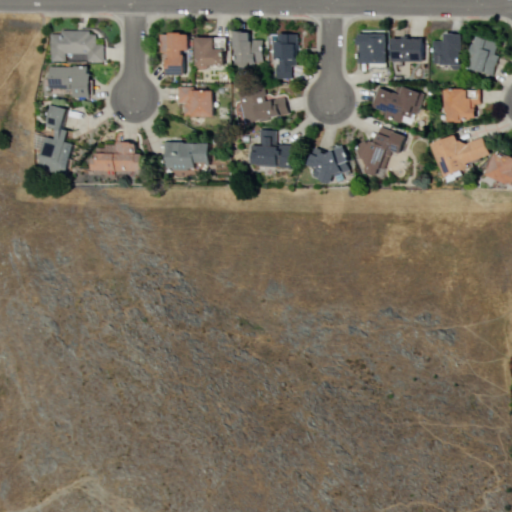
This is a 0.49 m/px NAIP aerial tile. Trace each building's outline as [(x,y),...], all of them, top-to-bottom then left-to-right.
[(363,29),(390,29),(390,68),(373,68),(373,63),(365,63),(365,59),(363,59),(363,44),(363,29)] [(184,30),(185,37),(191,37),(191,52),(185,52),(185,58),(188,58),(189,77),(169,77),(169,62),(172,62),(172,56),(164,56),(163,34),(170,34),(170,31),(184,30)] [(235,69),(234,32),(250,31),(250,40),(266,40),(267,68),(235,69)] [(448,31),(463,31),(464,37),(467,37),(468,67),(444,68),(444,62),(436,62),(435,42),(448,41),(448,31)] [(96,32),(96,37),(102,37),(102,47),(109,47),(109,63),(92,63),(92,57),(71,57),(71,62),(55,62),(55,36),(67,36),(67,32),(96,32)] [(500,41),(496,54),(503,57),(496,77),(472,69),(483,35),(500,41)] [(298,36),(298,67),(293,67),(293,76),(281,77),(280,61),(275,61),(275,41),(281,41),(281,36),(298,36)] [(222,37),(222,49),(232,49),(232,66),(202,66),(202,37),(222,37)] [(396,38),(427,39),(427,63),(393,62),(393,51),(395,51),(396,38)] [(49,71),(86,72),(85,81),(90,81),(89,103),(72,103),(72,95),(69,95),(69,91),(48,91),(49,71)] [(266,88),(272,104),(288,98),(294,115),(265,125),(263,120),(250,125),(248,119),(243,121),(235,101),(242,99),(240,94),(266,85),(266,88)] [(184,86),(197,86),(197,91),(220,92),(219,116),(192,115),(192,112),(185,112),(186,107),(183,107),(184,86)] [(400,86),(427,96),(419,119),(406,115),(403,125),(387,119),(390,112),(376,107),(381,90),(397,95),(400,86)] [(466,93),(466,97),(480,97),(480,105),(473,105),(474,118),(461,119),(461,124),(449,125),(448,117),(445,118),(444,94),(466,93)] [(51,107),(67,111),(63,128),(65,129),(62,142),(69,143),(65,156),(68,157),(63,179),(36,172),(45,137),(53,139),(56,128),(46,125),(51,107)] [(357,147),(369,142),(376,143),(384,128),(410,137),(403,155),(393,152),(376,182),(357,147)] [(285,145),(295,145),(294,170),(254,167),(255,146),(263,147),(264,130),(281,131),(280,151),(284,152),(285,145)] [(431,149),(455,136),(463,149),(481,138),(491,155),(449,180),(431,149)] [(107,142),(137,143),(137,155),(144,156),(144,178),(91,176),(92,157),(99,158),(99,145),(107,145),(107,142)] [(168,144),(194,143),(194,145),(212,144),(213,168),(169,169),(168,144)] [(307,167),(316,150),(326,156),(343,149),(349,164),(347,165),(351,172),(352,177),(345,179),(332,178),(330,187),(325,187),(318,182),(312,178),(315,171),(307,167)] [(495,154),(511,160),(511,185),(510,185),(487,177),(495,154)]
